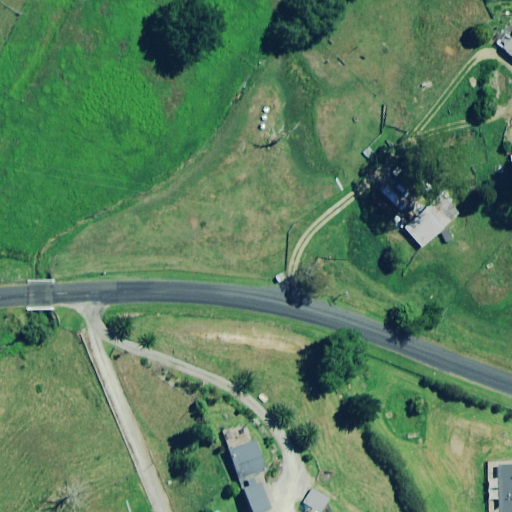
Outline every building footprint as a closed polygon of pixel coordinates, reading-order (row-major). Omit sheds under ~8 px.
[(511,33),(500,50),(511,59),(511,33)] [(458,214),(441,194),(401,228),(418,248),(458,214)] [(408,215),(398,200),(391,205),(401,220),(408,215)] [(263,471),(246,425),(219,435),(247,511),(256,511),(267,508),(254,474),(263,471)] [(511,511),(511,464),(495,464),(495,480),(486,480),(486,500),(496,500),(495,511),(511,511)] [(318,511),(326,499),(310,489),(301,503),(316,511),(318,511)]
